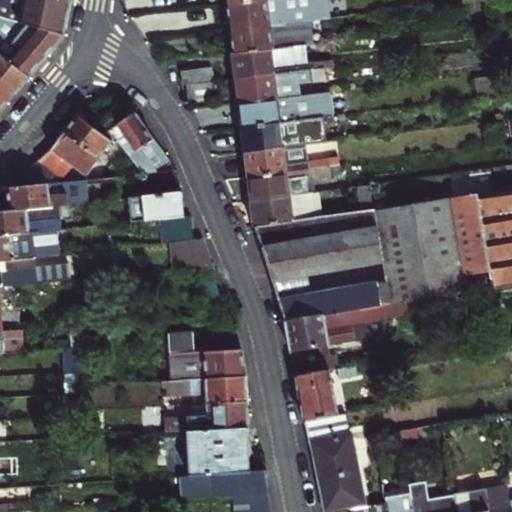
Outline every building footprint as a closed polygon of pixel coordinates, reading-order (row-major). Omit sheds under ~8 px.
[(0,0),(0,16),(65,35),(72,0),(0,0)] [(257,0),(228,4),(231,28),(310,18),(329,16),(327,0),(257,0)] [(65,35),(0,16),(0,53),(29,77),(65,35)] [(312,36),(310,18),(231,28),(234,53),(306,44),(308,44),(307,37),(312,36)] [(325,67),(334,66),(333,58),(308,62),(306,44),(234,53),(237,78),(325,67)] [(23,84),(29,77),(0,53),(0,80),(3,84),(15,94),(23,84)] [(187,85),(214,81),(212,66),(181,70),(183,85),(187,85)] [(237,78),(240,103),(300,95),(299,83),(326,79),(325,67),(237,78)] [(0,111),(15,94),(3,84),(0,80),(0,111)] [(187,85),(189,100),(217,96),(215,81),(214,81),(187,85)] [(240,103),(244,127),(323,117),(339,115),(335,91),(300,95),(240,103)] [(170,161),(155,140),(137,113),(136,112),(134,113),(109,130),(116,139),(143,176),(158,173),(156,170),(170,161)] [(109,130),(104,134),(78,114),(75,119),(52,150),(38,161),(63,180),(73,167),(86,177),(116,139),(109,130)] [(244,127),(247,152),(306,144),(326,142),(323,117),(244,127)] [(247,152),(250,177),(329,166),(328,158),(308,161),(306,144),(247,152)] [(65,182),(63,180),(38,161),(8,187),(65,182)] [(331,176),(341,174),(340,165),(329,166),(331,176)] [(250,177),(253,201),(313,193),(311,176),(315,175),(315,179),(331,177),(331,176),(329,166),(250,177)] [(85,181),(65,182),(8,187),(11,210),(12,211),(74,204),(87,203),(85,181)] [(357,187),(361,211),(373,210),(370,185),(357,187)] [(316,218),(256,226),(286,322),(381,305),(418,299),(511,283),(511,189),(373,210),(361,211),(321,217),(316,218)] [(383,191),(372,192),(374,203),(385,201),(383,191)] [(185,217),(182,192),(129,198),(132,223),(160,220),(185,217)] [(313,193),(316,218),(321,217),(318,192),(313,193)] [(253,201),(256,226),(316,218),(313,193),(253,201)] [(75,212),(74,204),(12,211),(11,210),(0,211),(0,235),(56,230),(67,229),(67,222),(53,224),(41,225),(41,216),(52,215),(75,212)] [(41,225),(53,224),(52,215),(41,216),(41,225)] [(172,242),(194,240),(192,217),(185,217),(160,220),(163,244),(172,242)] [(59,255),(56,230),(0,235),(0,260),(16,259),(16,260),(59,255)] [(175,268),(213,264),(204,239),(194,240),(172,242),(175,268)] [(0,271),(0,286),(1,286),(71,279),(70,265),(0,271)] [(20,330),(4,331),(1,286),(0,286),(0,353),(22,352),(20,330)] [(381,305),(286,322),(296,377),(330,371),(338,369),(336,356),(327,357),(325,346),(374,337),(371,322),(420,313),(418,299),(381,305)] [(45,351),(84,350),(83,329),(68,330),(69,343),(44,344),(45,351)] [(168,334),(169,354),(195,353),(194,333),(168,334)] [(247,377),(242,350),(195,353),(169,354),(171,381),(247,377)] [(338,369),(340,379),(358,376),(356,366),(338,369)] [(330,371),(296,377),(305,421),(338,415),(330,371)] [(248,402),(247,377),(171,381),(163,382),(163,387),(167,387),(167,397),(207,395),(208,405),(248,402)] [(249,428),(248,402),(208,405),(193,406),(193,418),(165,420),(165,433),(188,431),(249,428)] [(85,415),(84,405),(70,406),(71,416),(85,415)] [(313,444),(326,510),(363,503),(346,414),(338,415),(305,421),(309,444),(313,444)] [(85,415),(71,416),(71,424),(88,423),(87,415),(85,415)] [(90,420),(91,434),(101,433),(100,419),(90,420)] [(191,476),(251,472),(249,428),(188,431),(191,476)] [(400,431),(402,442),(418,439),(417,428),(400,431)] [(0,464),(1,465),(14,464),(13,450),(0,451),(0,456),(0,457),(0,464)] [(269,494),(265,471),(251,472),(191,476),(181,476),(182,500),(233,496),(269,494)] [(409,480),(399,481),(401,494),(411,493),(410,484),(409,480)] [(411,493),(414,511),(458,511),(455,495),(429,499),(426,482),(410,484),(411,493)] [(484,488),(488,511),(511,511),(509,500),(507,484),(484,488)] [(458,511),(488,511),(484,488),(454,493),(455,495),(458,511)] [(386,511),(414,511),(411,493),(401,494),(384,497),(385,504),(386,511)] [(234,511),(272,511),(269,494),(233,496),(234,511)]
